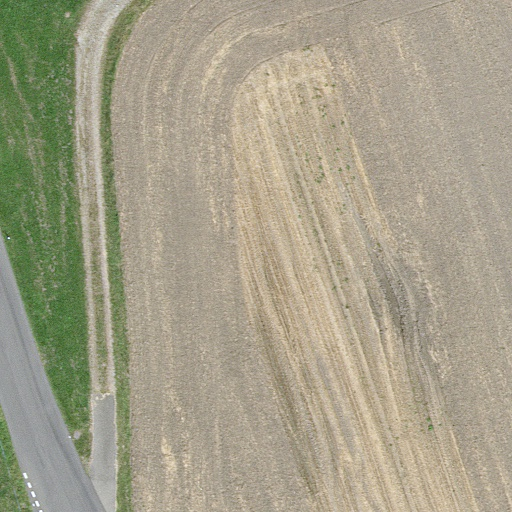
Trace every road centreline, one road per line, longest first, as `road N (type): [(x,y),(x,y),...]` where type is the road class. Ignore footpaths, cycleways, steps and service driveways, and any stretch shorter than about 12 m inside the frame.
road 1 (track): [(95,511),(69,132),(93,26),(109,0)]
road 2 (tertiary): [(0,314),(63,511)]
